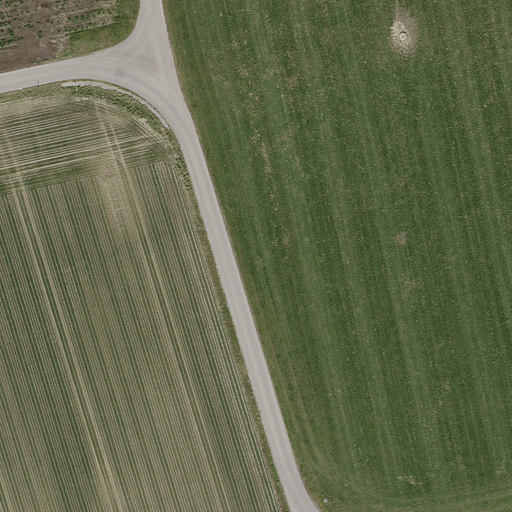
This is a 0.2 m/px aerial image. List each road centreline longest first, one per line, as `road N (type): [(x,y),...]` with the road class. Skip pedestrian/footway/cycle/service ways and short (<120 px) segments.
road 1 (unclassified): [(301,511),(138,39)]
road 2 (unclassified): [(0,71),(138,39)]
